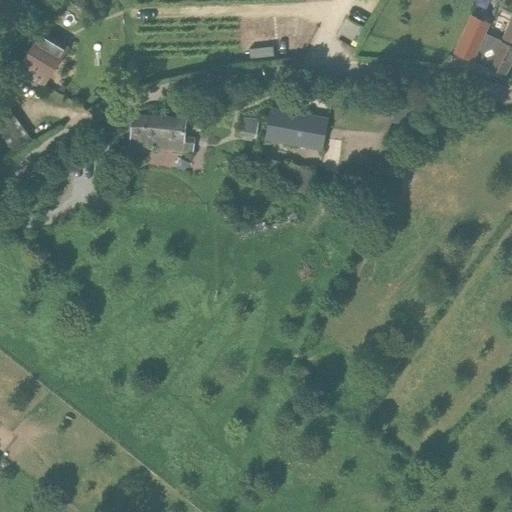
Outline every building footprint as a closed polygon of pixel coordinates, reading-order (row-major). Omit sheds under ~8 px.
[(0,0),(0,35),(2,37),(23,8),(11,0),(0,0)] [(91,15),(100,0),(76,0),(74,4),(91,15)] [(511,17),(505,32),(484,24),(469,60),(504,74),(511,55),(511,17)] [(68,48),(41,31),(18,69),(45,85),(68,48)] [(407,102),(403,125),(417,127),(421,104),(407,102)] [(328,118),(272,107),(265,141),(323,150),(328,118)] [(16,111),(0,120),(15,146),(30,137),(16,111)] [(130,139),(129,147),(192,153),(194,142),(183,140),(186,121),(147,116),(133,119),(130,139)] [(256,138),(258,119),(239,116),(236,134),(256,138)] [(299,366),(290,382),(303,389),(312,373),(299,366)]
